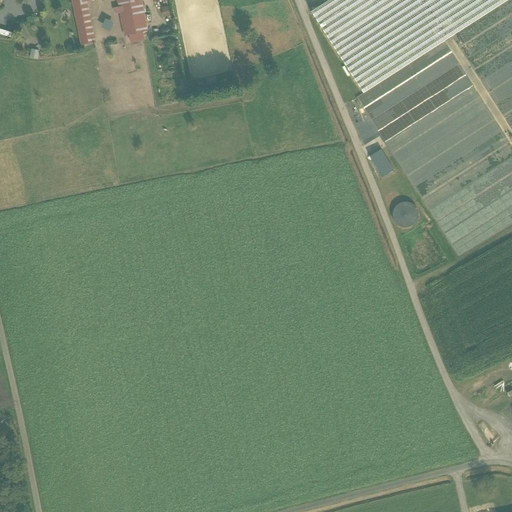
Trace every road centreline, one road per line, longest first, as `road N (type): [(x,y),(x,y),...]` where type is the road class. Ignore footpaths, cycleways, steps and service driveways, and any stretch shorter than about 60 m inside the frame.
road 1 (track): [(297,0),(485,463)]
road 2 (unclassified): [(297,511),(485,463),(511,466)]
road 3 (residential): [(39,511),(0,326)]
